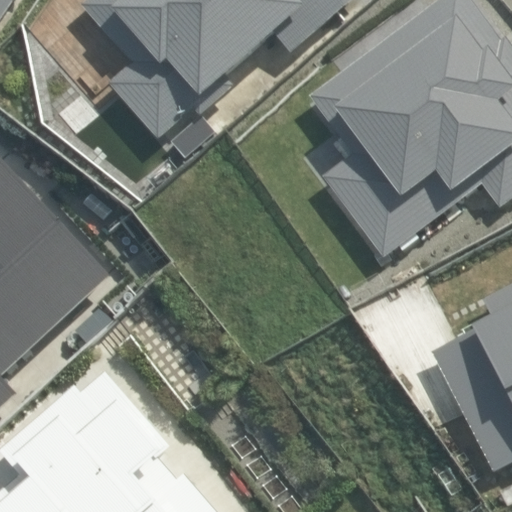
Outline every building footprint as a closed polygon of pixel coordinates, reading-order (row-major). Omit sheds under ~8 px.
[(0,0),(0,34),(22,0),(0,0)] [(296,58),(362,0),(99,0),(86,12),(137,71),(114,90),(164,147),(285,45),(296,58)] [(511,49),(474,0),(455,0),(316,104),(357,161),(328,182),(390,263),(487,192),(503,214),(511,207),(511,49)] [(0,419),(23,398),(8,383),(120,281),(0,156),(0,419)] [(511,293),(489,305),(500,325),(438,357),(499,478),(511,470),(511,293)] [(219,511),(191,479),(184,484),(166,463),(178,453),(112,378),(88,398),(83,391),(6,456),(27,481),(0,503),(0,511),(219,511)]
